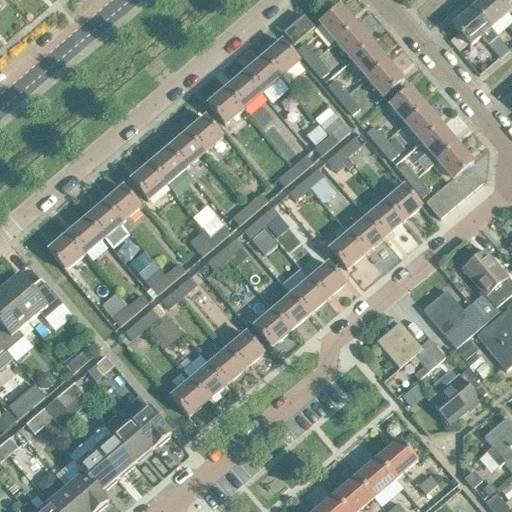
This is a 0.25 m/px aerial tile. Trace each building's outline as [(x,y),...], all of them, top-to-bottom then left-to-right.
[(490,31),(490,30),(510,14),(497,0),(485,0),(473,11),(490,31)] [(511,0),(497,0),(510,14),(511,11),(511,0)] [(335,44),(356,27),(340,8),(319,26),(335,44)] [(490,31),(473,11),(453,27),(469,48),(480,39),(487,47),(489,46),(501,60),(509,53),(497,39),(490,30),(490,31)] [(293,48),(294,47),(314,30),(304,18),(283,36),(293,48)] [(351,63),(372,46),(356,27),(335,44),(351,63)] [(281,79),(284,77),(299,64),(282,44),(264,59),(281,79)] [(309,66),(317,60),(305,45),(297,52),(309,66)] [(367,82),(388,64),(372,46),(351,63),(367,82)] [(262,96),(281,79),(264,59),(245,75),(262,96)] [(321,80),(329,74),(317,60),(309,66),(321,80)] [(382,101),(388,96),(403,83),(388,64),(367,82),(382,101)] [(243,111),(262,96),(245,75),(226,91),(243,111)] [(341,104),(348,98),(336,83),(328,89),(341,104)] [(404,127),(426,109),(410,90),(388,109),(404,127)] [(225,127),(243,111),(226,91),(208,107),(220,122),(225,127)] [(352,118),(360,112),(348,98),(341,104),(352,118)] [(404,127),(420,146),(442,128),(426,109),(404,127)] [(337,146),(350,135),(334,116),(320,128),(329,139),(330,138),(337,146)] [(204,155),(222,140),(218,135),(205,119),(187,135),(204,155)] [(379,149),(387,142),(375,128),(367,135),(379,149)] [(426,173),(436,165),(457,146),(442,128),(420,146),(427,155),(417,163),(426,173)] [(185,171),(204,155),(187,135),(168,151),(185,171)] [(321,159),(337,146),(330,138),(329,139),(315,150),(321,159)] [(347,160),(361,149),(354,141),(340,152),(347,160)] [(390,164),(398,157),(387,142),(379,149),(390,164)] [(460,176),(469,169),(473,165),(457,146),(436,165),(452,184),(460,176)] [(166,187),(185,171),(168,151),(149,167),(166,187)] [(353,169),(346,161),(347,160),(340,152),(326,165),(333,172),(334,172),(337,175),(345,169),(348,173),(353,169)] [(299,177),(313,166),(306,158),(293,170),(299,177)] [(410,187),(418,180),(406,165),(398,172),(410,187)] [(148,203),(166,187),(149,167),(131,183),(148,203)] [(460,176),(475,193),(483,186),(469,169),(460,176)] [(284,190),(299,177),(293,170),(278,182),(284,190)] [(318,172),(303,184),(310,192),(312,190),(318,197),(325,205),(335,197),(322,182),(324,180),(318,172)] [(452,184),(466,200),(475,193),(460,176),(452,184)] [(421,200),(429,194),(418,180),(410,187),(421,200)] [(296,203),(310,192),(303,184),(289,196),(296,203)] [(443,191),(457,208),(466,200),(452,184),(443,191)] [(122,226),(140,209),(123,189),(104,205),(122,226)] [(402,225),(421,210),(421,209),(408,194),(404,189),(385,205),(402,225)] [(435,198),(449,215),(457,208),(443,191),(441,193),(435,198)] [(255,215),(267,204),(261,196),(248,207),(255,215)] [(435,198),(426,205),(440,222),(449,215),(435,198)] [(223,221),(239,210),(232,200),(216,210),(223,221)] [(103,242),(122,226),(104,205),(86,221),(103,242)] [(384,241),(402,225),(385,205),(366,220),(384,241)] [(239,229),(255,215),(248,207),(232,221),(239,229)] [(265,230),(279,218),(272,210),(259,222),(265,230)] [(365,257),(384,241),(366,220),(348,236),(365,257)] [(85,258),(103,242),(86,221),(67,237),(85,258)] [(251,242),(265,230),(259,222),(244,234),(251,242)] [(474,249),(489,233),(481,226),(466,242),(474,249)] [(217,247),(231,236),(224,228),(210,239),(217,247)] [(209,240),(203,233),(190,245),(202,260),(217,247),(210,239),(209,240)] [(347,273),(365,257),(348,236),(329,252),(334,257),(347,273)] [(66,274),(81,261),(85,258),(67,237),(48,253),(66,274)] [(228,262),(242,250),(235,242),(221,254),(228,262)] [(214,273),(228,262),(221,254),(207,265),(214,273)] [(507,282),(497,270),(484,255),(462,273),(483,297),(471,308),(487,326),(486,325),(511,303),(511,284),(509,280),(507,282)] [(327,302),(346,287),(333,271),(328,266),(309,282),(327,302)] [(172,285),(185,274),(179,267),(166,278),(172,285)] [(159,271),(144,283),(157,298),(172,285),(166,278),(159,271)] [(35,294),(20,277),(16,280),(14,278),(3,288),(5,289),(2,292),(29,324),(39,315),(45,321),(62,307),(45,286),(35,294)] [(183,300),(197,288),(190,280),(176,292),(183,300)] [(308,318),(327,302),(309,282),(291,298),(308,318)] [(0,345),(7,354),(24,340),(18,333),(29,324),(2,292),(0,293),(0,345)] [(169,312),(183,300),(176,292),(162,304),(169,312)] [(467,318),(446,294),(423,313),(436,328),(437,329),(446,339),(456,352),(487,326),(471,308),(474,312),(467,318)] [(127,309),(116,296),(102,308),(120,329),(135,317),(128,309),(127,309)] [(135,317),(148,305),(142,297),(128,309),(135,317)] [(290,334),(308,318),(291,298),(272,313),(290,334)] [(146,331),(160,319),(153,311),(139,324),(146,331)] [(506,374),(511,369),(511,316),(508,312),(476,339),(506,374)] [(271,350),(290,334),(272,313),(253,329),(258,335),(271,350)] [(132,343),(146,331),(139,324),(125,335),(132,343)] [(420,349),(400,325),(377,345),(399,371),(409,363),(413,369),(419,364),(423,370),(414,378),(419,383),(445,361),(429,342),(420,349)] [(245,372),(263,356),(246,336),(227,352),(245,372)] [(0,371),(13,361),(7,354),(0,345),(0,371)] [(72,376),(91,361),(82,351),(64,366),(72,376)] [(226,388),(245,372),(227,352),(208,367),(226,388)] [(105,377),(114,369),(105,359),(96,367),(105,377)] [(207,404),(226,388),(208,367),(190,383),(207,404)] [(486,396),(471,378),(467,372),(456,381),(450,373),(433,387),(440,396),(432,403),(451,426),(486,396)] [(410,390),(401,380),(396,374),(383,385),(388,391),(391,389),(400,399),(410,390)] [(189,420),(207,404),(190,383),(171,399),(189,420)] [(74,403),(83,395),(74,385),(65,393),(74,403)] [(33,407),(43,398),(34,388),(24,396),(33,407)] [(64,411),(74,403),(65,393),(56,401),(64,411)] [(23,399),(10,411),(19,421),(32,410),(23,399)] [(171,436),(147,408),(139,399),(121,414),(152,451),(157,447),(159,449),(170,440),(168,438),(171,436)] [(43,429),(53,421),(44,411),(35,419),(43,429)] [(0,431),(3,435),(16,424),(7,413),(0,419),(0,431)] [(150,452),(152,451),(121,414),(104,429),(135,466),(140,461),(141,463),(152,454),(150,452)] [(34,437),(43,429),(35,419),(26,427),(34,437)] [(511,426),(507,421),(484,440),(492,449),(485,455),(498,470),(504,464),(506,466),(505,468),(511,476),(511,426)] [(124,478),(134,469),(133,467),(135,466),(104,429),(86,444),(117,480),(122,476),(124,478)] [(9,458),(18,450),(9,441),(0,448),(9,458)] [(395,482),(402,476),(417,463),(399,442),(377,461),(395,482)] [(117,480),(86,444),(68,459),(83,476),(100,495),(101,494),(105,491),(106,493),(117,483),(116,482),(117,480)] [(0,465),(9,458),(0,448),(0,465)] [(373,501),(395,482),(377,461),(356,479),(373,501)] [(468,480),(484,502),(494,495),(477,473),(468,480)] [(100,495),(83,476),(66,491),(84,511),(101,511),(107,507),(106,505),(108,503),(101,494),(100,495)] [(432,505),(444,495),(431,478),(418,488),(432,505)] [(345,511),(359,511),(373,501),(356,479),(334,498),(345,511)] [(84,511),(66,491),(49,505),(54,511),(84,511)] [(511,511),(511,500),(505,507),(496,497),(485,506),(490,511),(511,511)] [(345,511),(334,498),(317,511),(345,511)]
